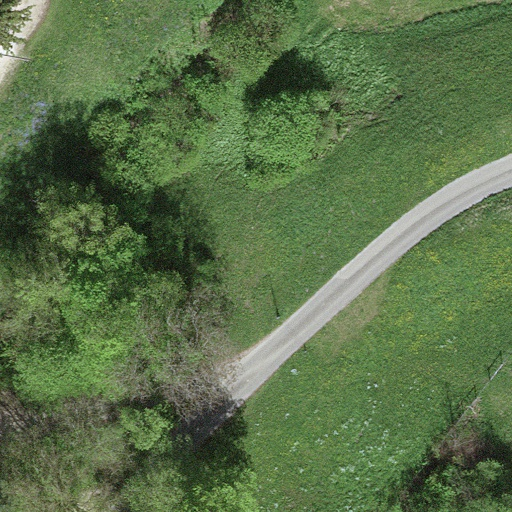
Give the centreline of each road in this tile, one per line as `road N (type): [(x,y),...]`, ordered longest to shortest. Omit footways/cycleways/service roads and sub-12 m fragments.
road 1 (track): [(123,511),(243,373),(380,252),(433,207),(511,170)]
road 2 (track): [(0,419),(46,420),(243,373)]
